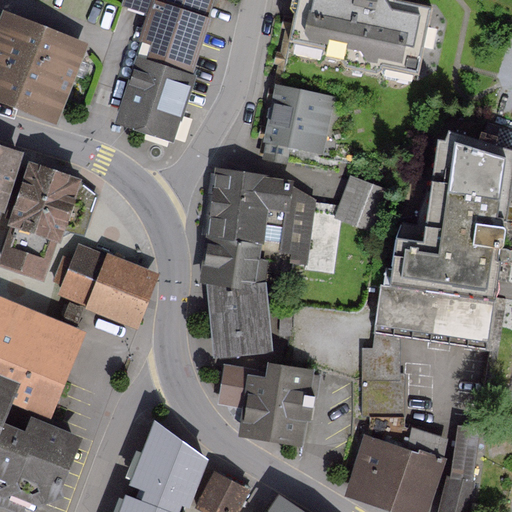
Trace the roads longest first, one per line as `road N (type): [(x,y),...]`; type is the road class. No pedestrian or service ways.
road 1 (residential): [(150,201),(179,183),(222,116),(254,0)]
road 2 (secondary): [(176,374),(174,256),(150,201)]
road 3 (secondary): [(150,201),(104,159),(0,126)]
road 4 (residential): [(176,374),(132,401),(90,511)]
road 5 (secondary): [(273,471),(220,438),(176,374)]
